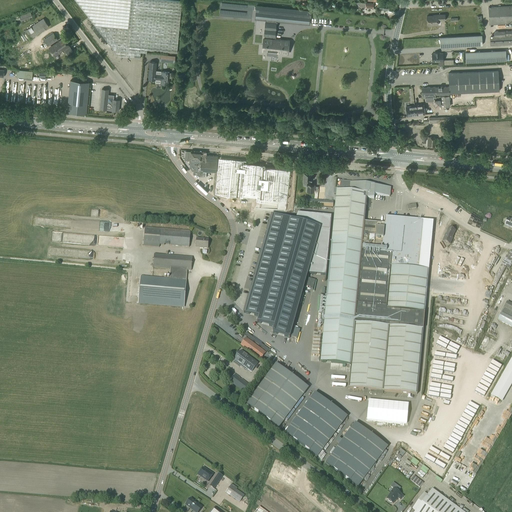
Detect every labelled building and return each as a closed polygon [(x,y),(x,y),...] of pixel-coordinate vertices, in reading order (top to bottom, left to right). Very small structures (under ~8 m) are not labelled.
[(182,1),(167,0),(74,0),(113,50),(118,57),(140,59),(141,52),(147,53),(147,50),(177,53),(182,1)] [(377,4),(377,7),(379,7),(379,9),(387,10),(388,0),(378,0),(378,3),(380,3),(379,4),(377,4)] [(256,6),(255,19),(265,20),(276,21),(309,24),(310,11),(256,6)] [(511,6),(488,8),(489,25),(511,23),(511,6)] [(30,13),(19,17),(21,22),(32,17),(30,13)] [(433,17),(426,17),(427,26),(433,25),(433,26),(437,26),(437,21),(445,21),(445,15),(433,16),(433,17)] [(43,19),(25,32),(31,40),(49,27),(43,19)] [(263,39),(262,51),(287,53),(288,41),(269,40),(270,36),(274,37),(276,21),(265,20),(263,36),(264,36),(264,39),(263,39)] [(492,37),(490,37),(490,45),(511,44),(511,30),(494,31),(494,34),(492,34),(492,37)] [(53,34),(44,40),(48,46),(57,40),(53,34)] [(64,38),(49,48),(54,56),(65,49),(66,50),(65,51),(68,55),(73,52),(70,48),(69,46),(64,38)] [(481,38),(440,40),(440,48),(482,46),(481,38)] [(505,51),(465,53),(465,63),(506,61),(505,51)] [(434,55),(432,55),(432,63),(443,62),(442,55),(439,55),(439,54),(434,54),(434,55)] [(150,62),(148,80),(155,81),(155,78),(161,79),(161,85),(168,85),(169,73),(155,71),(156,63),(150,62)] [(17,70),(16,77),(32,78),(33,71),(17,70)] [(435,91),(435,92),(435,93),(435,94),(435,95),(449,94),(449,93),(499,91),(498,71),(448,74),(449,87),(434,88),(435,91)] [(69,80),(66,112),(85,114),(89,82),(69,80)] [(101,90),(98,110),(105,111),(105,110),(110,111),(117,112),(119,101),(112,101),(112,98),(111,98),(111,97),(108,96),(108,97),(107,97),(108,90),(101,90)] [(424,105),(406,107),(407,117),(425,115),(424,111),(426,111),(426,108),(424,108),(424,105)] [(428,138),(427,147),(436,147),(436,138),(428,138)] [(190,151),(189,164),(192,171),(193,171),(200,172),(216,173),(217,156),(205,155),(205,153),(190,151)] [(254,176),(255,164),(243,163),(243,160),(219,158),(215,194),(243,196),(245,175),(254,176)] [(291,199),(294,169),(267,167),(267,165),(255,164),(254,176),(263,177),(260,205),(279,206),(280,198),(291,199)] [(304,174),(303,183),(307,183),(306,192),(313,192),(314,185),(310,185),(310,181),(311,181),(311,177),(310,177),(310,175),(307,174),(305,174),(304,174)] [(336,190),(320,362),(350,365),(348,388),(417,395),(428,271),(418,270),(423,221),(385,218),(384,225),(364,223),(366,199),(366,198),(373,199),(374,195),(389,197),(390,188),(386,187),(386,188),(350,184),(350,183),(340,182),(340,188),(339,187),(339,189),(336,189),(336,191),(336,190)] [(299,199),(299,205),(333,208),(333,201),(299,199)] [(443,217),(427,395),(447,396),(449,375),(468,377),(470,355),(489,357),(491,336),(511,337),(511,321),(511,220),(483,210),(443,217)] [(325,281),(329,235),(331,216),(330,223),(318,222),(297,213),(295,221),(272,215),(265,238),(267,239),(264,250),(262,249),(254,278),(256,279),(253,290),(251,290),(245,313),(259,317),(257,323),(274,328),(273,333),(290,338),(308,274),(325,276),(325,281)] [(56,239),(95,242),(95,234),(120,236),(121,222),(93,220),(93,218),(87,217),(87,216),(86,216),(86,220),(64,218),(63,224),(85,226),(85,230),(88,230),(88,233),(57,231),(56,239)] [(144,228),(143,246),(159,247),(159,245),(189,247),(190,232),(144,228)] [(196,239),(196,248),(207,249),(208,240),(196,239)] [(154,254),(153,268),(170,269),(169,280),(135,277),(132,305),(184,309),(186,282),(187,271),(191,271),(192,258),(191,257),(191,256),(187,255),(186,257),(154,254)] [(243,322),(239,325),(244,331),(248,327),(243,322)] [(246,332),(245,335),(254,342),(256,340),(246,332)] [(245,338),(240,345),(260,360),(265,353),(245,338)] [(270,350),(260,343),(259,345),(269,352),(270,350)] [(240,352),(234,360),(251,372),(257,364),(240,352)] [(502,399),(511,379),(511,353),(490,393),(502,399)] [(278,428),(308,388),(276,364),(246,404),(278,428)] [(324,380),(326,377),(315,369),(313,371),(324,380)] [(235,375),(229,382),(246,395),(252,387),(235,375)] [(317,457),(347,417),(315,393),(285,433),(317,457)] [(358,487),(387,447),(355,423),(325,463),(358,487)] [(212,475),(212,474),(203,468),(198,475),(207,482),(211,477),(214,479),(215,477),(212,475)] [(214,479),(209,487),(214,490),(222,477),(218,474),(215,477),(214,479)] [(230,486),(225,493),(239,503),(244,496),(230,486)] [(394,489),(387,499),(388,500),(388,501),(390,503),(392,503),(393,504),(395,500),(396,501),(398,498),(400,500),(403,496),(400,495),(401,494),(394,489)] [(417,511),(416,511),(463,511),(433,489),(428,496),(425,493),(413,509),(417,511)] [(197,511),(201,507),(192,500),(187,506),(194,511),(197,511)]
